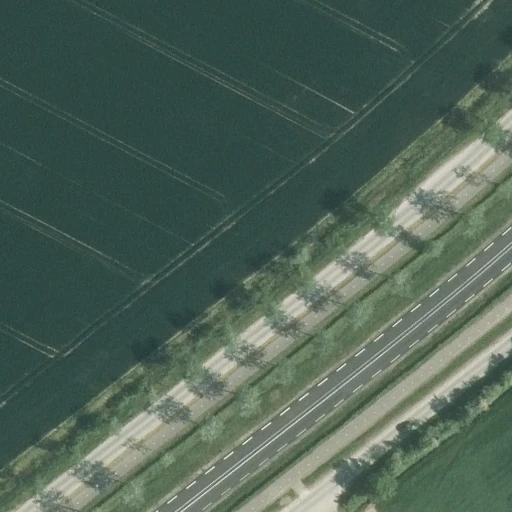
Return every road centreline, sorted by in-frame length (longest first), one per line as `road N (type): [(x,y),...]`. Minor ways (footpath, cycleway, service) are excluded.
road 1 (unclassified): [(511,122),(29,511)]
road 2 (primary): [(511,243),(179,511)]
road 3 (unclassified): [(299,511),(511,343)]
